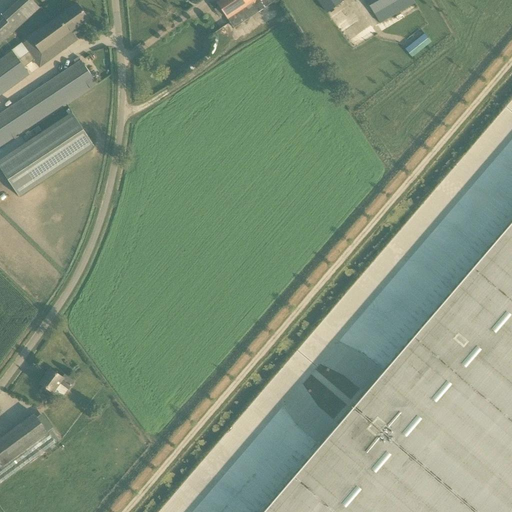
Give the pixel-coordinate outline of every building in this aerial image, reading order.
[(32,0),(19,0),(2,16),(4,18),(0,21),(0,43),(39,8),(32,0)] [(260,12),(269,6),(269,5),(273,2),(272,0),(219,0),(216,2),(228,20),(254,2),(260,12)] [(343,0),(317,0),(327,13),(344,0),(343,0)] [(414,3),(412,0),(367,0),(366,1),(380,23),(400,11),(414,3)] [(77,3),(22,44),(21,43),(0,59),(0,96),(29,75),(24,68),(34,61),(39,68),(77,39),(72,33),(90,20),(77,3)] [(425,33),(405,49),(411,57),(431,41),(425,33)] [(0,148),(96,84),(81,60),(76,64),(0,113),(0,148)] [(0,159),(0,167),(19,196),(94,147),(71,112),(0,159)] [(511,511),(511,221),(354,405),(479,511),(511,511)] [(50,369),(40,383),(61,399),(73,382),(64,376),(62,378),(50,369)] [(479,511),(354,405),(262,511),(479,511)] [(0,483),(55,442),(34,414),(0,439),(0,483)]
